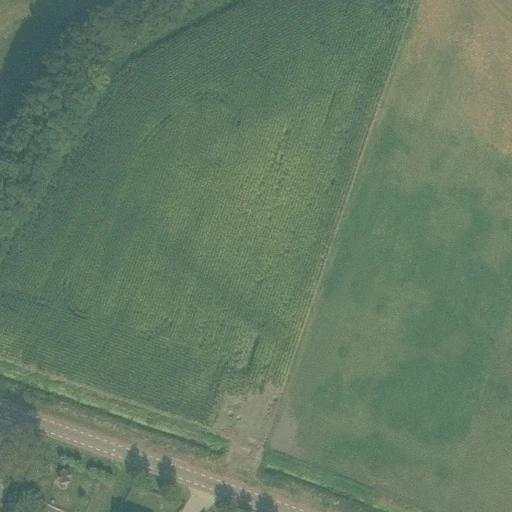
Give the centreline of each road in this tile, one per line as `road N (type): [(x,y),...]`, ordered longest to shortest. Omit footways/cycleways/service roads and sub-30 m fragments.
road 1 (tertiary): [(251,511),(0,416)]
road 2 (track): [(120,0),(34,57),(0,120)]
